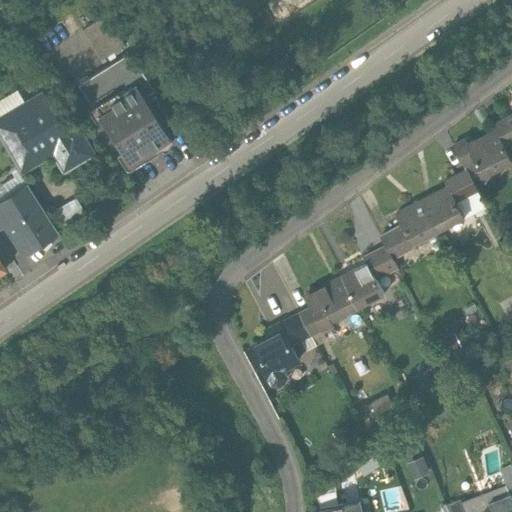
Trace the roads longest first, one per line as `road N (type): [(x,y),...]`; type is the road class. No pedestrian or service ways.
road 1 (residential): [(292,511),(281,461),(217,347),(221,289),(511,69)]
road 2 (tertiary): [(466,0),(0,334)]
